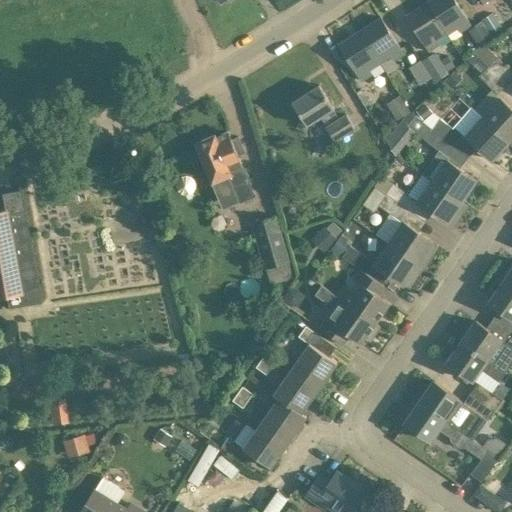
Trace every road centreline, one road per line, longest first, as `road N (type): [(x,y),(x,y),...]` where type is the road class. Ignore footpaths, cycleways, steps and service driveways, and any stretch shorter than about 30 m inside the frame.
road 1 (residential): [(463,511),(371,450),(358,429),(367,404),(511,203)]
road 2 (residential): [(0,152),(135,115),(335,0)]
